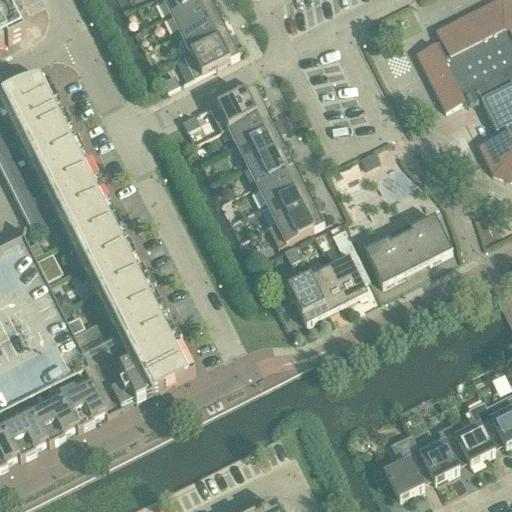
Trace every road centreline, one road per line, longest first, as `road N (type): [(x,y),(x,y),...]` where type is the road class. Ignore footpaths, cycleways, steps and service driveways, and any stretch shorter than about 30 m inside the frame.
road 1 (residential): [(0,500),(246,376),(124,132)]
road 2 (residential): [(124,132),(287,52)]
road 3 (residential): [(394,131),(339,158),(287,52)]
road 4 (residential): [(124,132),(54,0)]
road 5 (residential): [(219,511),(292,475),(310,511)]
